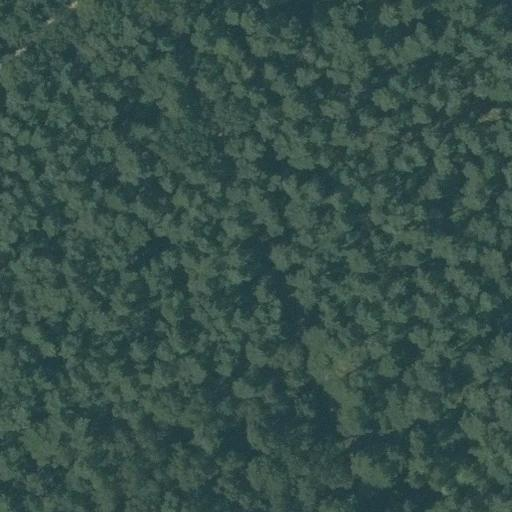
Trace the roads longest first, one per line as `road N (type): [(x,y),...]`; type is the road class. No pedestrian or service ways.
road 1 (unclassified): [(384,511),(162,0)]
road 2 (unclassified): [(0,78),(99,0)]
